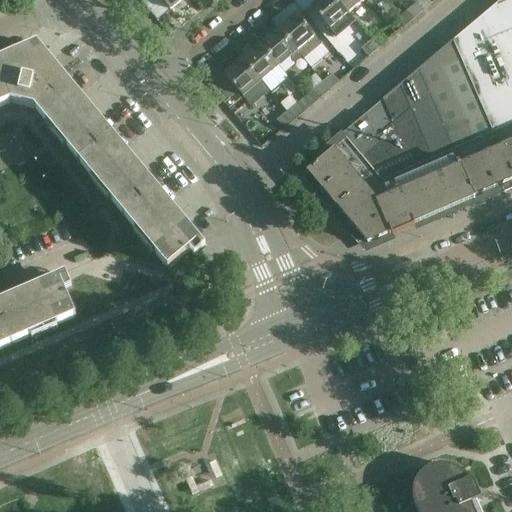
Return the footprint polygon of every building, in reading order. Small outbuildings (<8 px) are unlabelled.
[(183,0),(158,0),(169,12),(183,0)] [(511,0),(502,0),(342,136),(341,135),(318,154),(323,160),(306,174),(367,246),(511,183),(511,0)] [(355,23),(348,15),(334,0),(319,0),(310,8),(329,31),(330,30),(337,39),(355,23)] [(366,0),(365,0),(334,0),(348,15),(366,0)] [(406,13),(413,21),(423,13),(416,4),(406,13)] [(396,21),(404,29),(413,21),(406,13),(396,21)] [(278,31),(304,61),(322,46),(296,16),(278,31)] [(260,46),(279,68),(290,60),(294,65),(301,59),(303,62),(304,61),(278,31),(260,46)] [(370,42),(378,51),(387,43),(380,34),(370,42)] [(360,51),(368,59),(378,51),(370,42),(360,51)] [(279,68),(260,46),(242,61),(261,84),(279,68)] [(3,62),(0,63),(0,110),(11,105),(34,111),(45,124),(159,261),(162,265),(167,271),(189,253),(194,259),(206,249),(67,83),(61,76),(38,47),(37,47),(3,62)] [(261,84),(242,61),(223,77),(243,99),(261,84)] [(339,84),(331,75),(322,83),(329,92),(339,84)] [(312,92),(319,101),(329,92),(322,83),(312,92)] [(289,98),(279,106),(286,114),(293,123),(303,114),(296,105),(289,98)] [(293,123),(286,114),(276,122),(284,131),(293,123)] [(0,352),(76,319),(65,294),(61,285),(0,310),(0,352)] [(414,505),(417,511),(473,511),(471,505),(481,500),(472,480),(467,483),(464,478),(463,476),(460,474),(457,471),(452,469),(447,467),(442,467),(436,467),(432,468),(428,470),(423,473),(420,476),(417,479),(415,484),(413,490),(412,495),(413,500),(414,505)]
